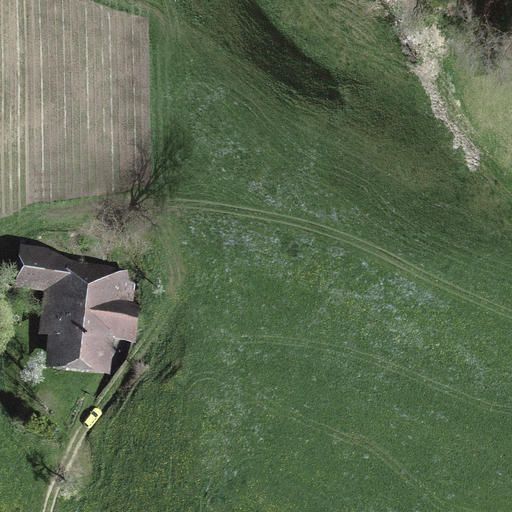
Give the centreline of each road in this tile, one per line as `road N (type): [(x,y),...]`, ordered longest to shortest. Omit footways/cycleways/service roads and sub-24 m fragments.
road 1 (track): [(160,199),(272,215),(345,236),(511,313)]
road 2 (track): [(511,182),(451,104),(426,35),(426,0)]
road 3 (track): [(49,511),(69,448),(143,349)]
